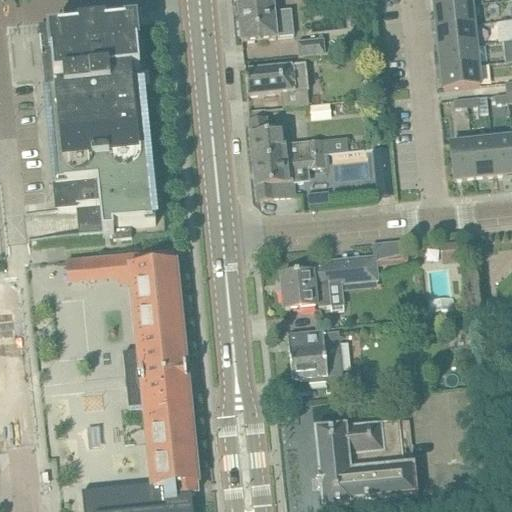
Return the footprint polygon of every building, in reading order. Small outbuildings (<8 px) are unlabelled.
[(236,0),(238,11),(277,8),(275,0),(236,0)] [(470,0),(433,0),(435,10),(471,7),(470,0)] [(471,7),(435,10),(437,31),(473,27),(471,7)] [(277,14),(277,8),(238,11),(241,44),(276,41),(276,40),(293,38),(290,13),(277,14)] [(112,231),(130,229),(155,227),(150,180),(144,180),(133,74),(140,74),(135,27),(106,29),(106,25),(77,28),(77,32),(49,35),(54,81),(44,83),(57,213),(77,211),(79,236),(102,234),(102,239),(112,238),(112,231)] [(437,31),(439,51),(475,47),(473,27),(437,31)] [(298,59),(324,56),(322,40),(296,43),(298,59)] [(511,43),(502,44),(505,64),(511,63),(511,43)] [(439,51),(441,71),(477,67),(475,47),(439,51)] [(264,71),(244,73),(247,99),(281,95),(283,110),(302,108),(308,108),(306,92),(304,67),(293,68),(264,71)] [(441,71),(443,92),(480,88),(477,67),(441,71)] [(507,106),(507,97),(494,99),(495,107),(507,106)] [(478,100),(466,102),(467,110),(479,109),(478,100)] [(466,102),(454,103),(455,111),(467,110),(466,102)] [(253,163),(347,154),(346,142),(289,147),(288,134),(267,136),(265,122),(249,124),(253,163)] [(511,149),(511,140),(491,142),(495,179),(511,176),(511,149)] [(491,142),(470,145),(474,181),(495,179),(491,142)] [(470,145),(449,147),(453,183),(474,181),(470,145)] [(373,154),(377,198),(393,197),(388,152),(373,154)] [(347,154),(253,163),(257,203),(294,199),(293,186),(303,185),(309,177),(308,171),(325,169),(323,157),(347,154)] [(131,240),(130,229),(112,231),(112,238),(113,242),(131,240)] [(311,274),(281,277),(285,314),(305,312),(316,311),(329,309),(327,287),(375,282),(373,263),(402,260),(400,243),(372,246),(373,260),(310,267),(311,274)] [(459,245),(443,247),(444,263),(460,261),(459,245)] [(130,378),(131,386),(125,387),(128,411),(144,409),(152,487),(81,494),(82,511),(192,511),(191,497),(196,497),(195,487),(197,487),(173,254),(129,259),(139,354),(122,355),(125,379),(130,378)] [(463,323),(449,324),(451,338),(465,337),(463,323)] [(307,337),(287,339),(291,383),(309,381),(309,386),(342,383),(339,359),(337,334),(323,336),(307,337)] [(322,510),(342,508),(354,507),(354,505),(417,499),(414,466),(404,467),(399,423),(346,428),(314,431),(322,510)]
